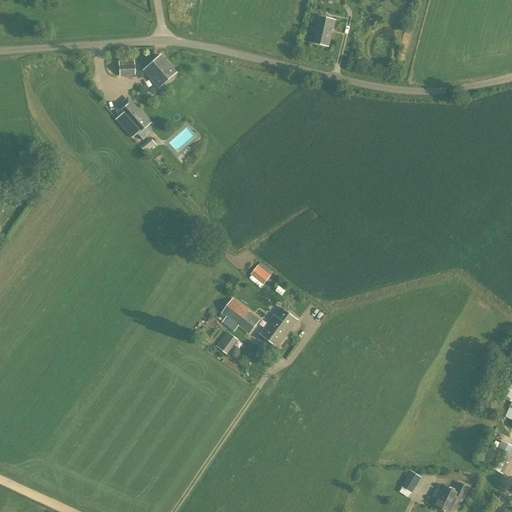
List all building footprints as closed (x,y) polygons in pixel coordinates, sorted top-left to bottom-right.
[(333,31),(335,21),(318,17),(315,31),(316,32),(313,44),(328,47),(332,31),(333,31)] [(119,78),(134,77),(133,56),(118,57),(119,78)] [(158,88),(175,73),(160,56),(143,71),(158,88)] [(134,107),(122,117),(137,135),(149,124),(134,107)] [(150,138),(140,146),(146,152),(156,144),(150,138)] [(249,275),(262,286),(274,273),(261,262),(249,275)] [(249,335),(260,321),(249,313),(249,312),(233,299),(221,314),(238,327),(238,326),(249,335)] [(274,316),(270,320),(288,333),(298,321),(281,308),(275,317),(274,316)] [(277,348),(288,333),(270,320),(260,334),(277,348)] [(226,352),(229,348),(222,343),(219,347),(226,352)] [(511,453),(511,446),(501,441),(493,456),(507,463),(511,453)] [(411,493),(421,478),(411,471),(401,487),(411,493)] [(453,493),(448,491),(443,488),(433,508),(441,511),(449,511),(458,496),(464,499),(469,488),(459,483),(453,493)]
